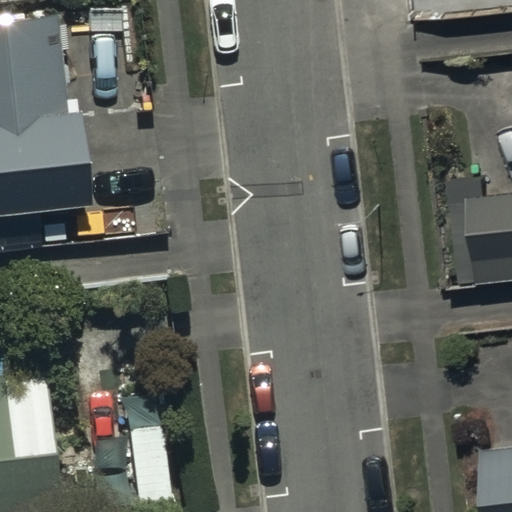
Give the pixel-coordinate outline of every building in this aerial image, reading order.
[(416,0),(417,10),(494,0),(416,0)] [(0,218),(93,208),(82,115),(71,116),(60,16),(0,22),(0,218)] [(511,192),(474,196),(482,283),(511,280),(511,192)] [(0,222),(0,251),(45,246),(42,218),(0,222)] [(62,511),(48,373),(0,378),(0,511),(62,511)] [(511,511),(511,447),(490,450),(497,511),(511,511)]
